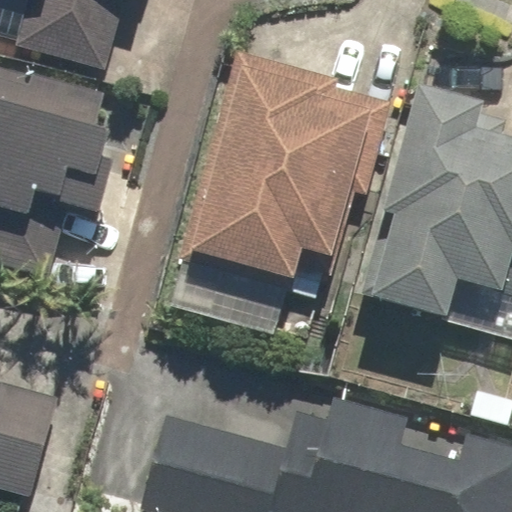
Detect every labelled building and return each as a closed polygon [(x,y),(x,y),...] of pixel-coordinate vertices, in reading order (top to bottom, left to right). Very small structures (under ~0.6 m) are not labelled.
[(138,0),(143,1),(143,0),(26,0),(13,47),(109,73),(129,0),(138,0)] [(167,309),(276,338),(298,254),(334,264),(353,195),(368,200),(392,111),(331,94),(335,80),(237,53),(167,309)] [(0,271),(48,285),(69,212),(100,220),(109,190),(95,187),(109,135),(96,131),(106,99),(0,68),(0,271)] [(483,108),(420,89),(360,296),(448,322),(460,282),(502,294),(511,258),(511,143),(476,133),(483,108)] [(511,309),(492,305),(481,352),(511,359),(511,309)] [(0,491),(30,500),(45,448),(68,455),(77,424),(54,417),(58,404),(0,386),(0,491)] [(169,417),(143,511),(511,511),(511,451),(457,437),(450,464),(400,450),(408,421),(337,401),(331,420),(305,413),(294,452),(169,417)]
